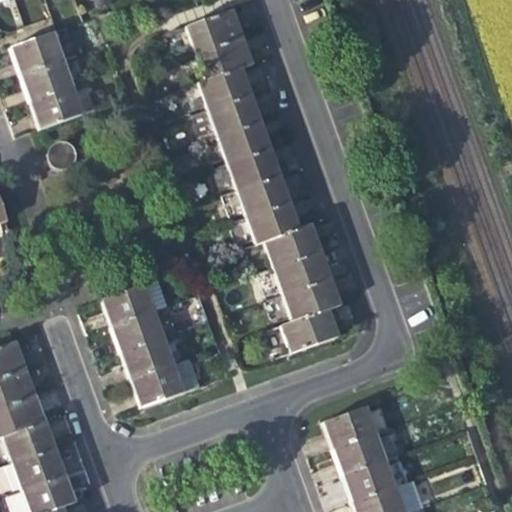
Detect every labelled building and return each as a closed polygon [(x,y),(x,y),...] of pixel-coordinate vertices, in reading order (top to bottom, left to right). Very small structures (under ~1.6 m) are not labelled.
[(175,34),(185,62),(231,45),(225,29),(221,17),(175,34)] [(6,69),(11,83),(59,66),(48,38),(1,56),(6,69)] [(185,62),(195,89),(228,76),(241,72),(235,57),(231,45),(185,62)] [(15,96),(21,111),(68,94),(59,66),(11,83),(15,96)] [(188,91),(198,118),(238,104),(233,91),(228,76),(195,89),(188,91)] [(69,97),(68,94),(21,111),(24,121),(29,136),(94,113),(86,91),(69,97)] [(198,118),(207,144),(247,130),(242,117),(238,104),(198,118)] [(207,144),(217,172),(257,157),(252,144),(247,130),(207,144)] [(62,151),(47,149),(38,160),(43,176),(58,179),(68,166),(62,151)] [(217,172),(227,199),(267,184),(261,170),(257,157),(217,172)] [(227,199),(237,226),(276,211),(271,196),(267,184),(227,199)] [(246,250),(252,248),(285,236),(281,225),(276,211),(237,226),(246,250)] [(252,248),(262,274),(307,258),(301,244),(297,232),(285,236),(252,248)] [(262,274),(272,303),(317,287),(313,275),(307,258),(262,274)] [(97,322),(101,332),(149,315),(162,310),(153,283),(91,305),(97,322)] [(321,298),(317,287),(272,303),(282,329),(315,317),(327,313),(321,298)] [(106,346),(111,361),(160,343),(149,315),(101,332),(106,346)] [(320,333),(315,317),(282,329),(271,333),(279,360),(324,344),(320,333)] [(168,368),(160,343),(111,361),(115,370),(121,386),(168,368)] [(0,349),(0,382),(20,376),(14,360),(9,346),(0,349)] [(186,362),(168,368),(121,386),(125,397),(130,414),(196,390),(186,362)] [(0,382),(0,412),(29,402),(24,388),(20,376),(0,382)] [(0,441),(39,428),(34,416),(29,402),(0,412),(0,441)] [(320,443),(325,457),(371,440),(361,413),(314,429),(320,443)] [(0,441),(0,443),(9,470),(49,456),(45,445),(39,428),(0,441)] [(330,473),(334,483),(380,467),(371,440),(325,457),(330,473)] [(0,497),(17,492),(19,496),(58,482),(54,471),(49,456),(9,470),(0,473),(0,497)] [(339,496),(344,510),(390,493),(380,467),(334,483),(339,496)] [(19,496),(24,511),(54,511),(57,511),(68,507),(64,497),(58,482),(19,496)] [(416,511),(408,486),(390,493),(344,510),(344,511),(416,511)]
